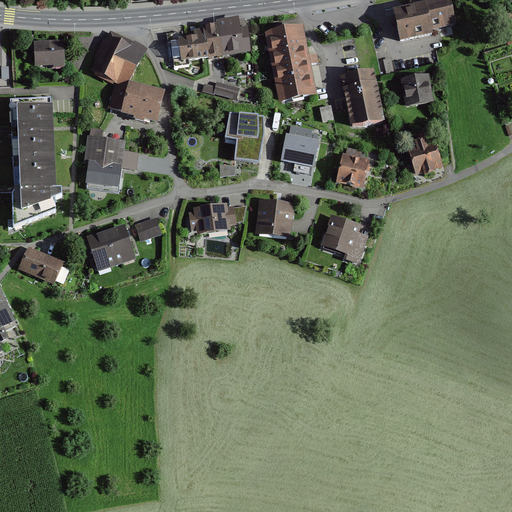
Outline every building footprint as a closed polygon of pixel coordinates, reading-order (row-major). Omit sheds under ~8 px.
[(423,6),(396,16),(402,45),(432,39),(431,32),(453,27),(447,1),(423,6)] [(219,29),(223,56),(249,52),(245,29),(238,30),(237,21),(218,24),(219,29)] [(302,28),(268,35),(282,103),(316,96),(302,28)] [(209,58),(223,56),(219,29),(205,31),(209,58)] [(183,62),(209,58),(205,31),(199,32),(200,40),(180,44),(183,62)] [(148,51),(113,36),(96,73),(132,89),(148,51)] [(67,43),(36,43),(37,69),(68,68),(67,43)] [(373,73),(344,79),(355,129),(383,123),(373,73)] [(432,77),(404,80),(408,108),(435,105),(432,77)] [(240,90),(219,84),(216,96),(236,102),(240,90)] [(206,85),(204,92),(213,94),(215,87),(206,85)] [(165,94),(134,87),(127,116),(159,123),(165,94)] [(63,212),(55,101),(16,104),(22,191),(16,197),(16,228),(63,212)] [(323,123),(334,121),(333,108),(322,109),(323,123)] [(265,120),(230,115),(226,140),(238,142),(235,161),(259,165),(265,136),(265,120)] [(319,143),(286,136),(281,163),(314,170),(319,143)] [(448,169),(439,139),(416,147),(425,176),(448,169)] [(128,146),(94,143),(90,192),(124,195),(128,146)] [(373,163),(346,158),(341,184),(368,190),(373,163)] [(221,166),(221,177),(236,177),(236,166),(221,166)] [(313,178),(314,172),(297,167),(295,173),(313,178)] [(297,207),(264,204),(261,236),(294,239),(297,207)] [(230,208),(197,212),(201,237),(233,232),(230,208)] [(157,218),(138,227),(145,242),(164,233),(157,218)] [(364,229),(335,220),(327,247),(351,255),(350,260),(364,265),(373,238),(363,235),(364,229)] [(133,258),(123,229),(107,235),(116,264),(133,258)] [(116,264),(107,235),(90,241),(99,269),(116,264)] [(68,268),(32,252),(23,273),(58,288),(68,268)] [(0,347),(20,337),(14,325),(16,324),(6,303),(0,305),(0,347)]
